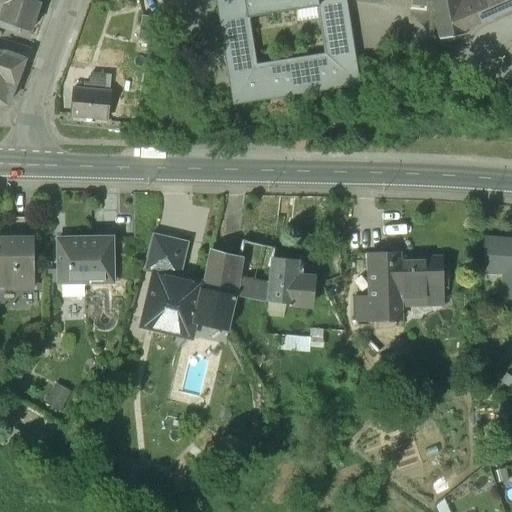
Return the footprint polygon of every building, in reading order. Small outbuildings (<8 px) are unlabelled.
[(40,0),(5,0),(5,1),(0,15),(0,18),(6,20),(5,26),(15,29),(17,24),(32,29),(40,0)] [(218,0),(230,77),(257,73),(248,14),(245,0),(218,0)] [(245,0),(248,14),(322,3),(332,61),(257,73),(230,77),(234,101),(359,81),(346,0),(245,0)] [(432,0),(439,36),(465,32),(464,27),(460,8),(458,0),(432,0)] [(480,0),(460,8),(464,27),(505,9),(503,0),(480,0)] [(511,0),(503,0),(505,9),(511,5),(511,0)] [(153,16),(142,14),(138,38),(149,40),(153,16)] [(0,50),(0,103),(7,103),(25,57),(7,50),(0,50)] [(109,73),(92,72),(91,83),(84,82),(84,87),(108,89),(109,73)] [(84,87),(74,86),(71,114),(107,117),(110,89),(108,89),(84,87)] [(34,237),(34,215),(11,216),(11,237),(34,237)] [(236,294),(202,285),(203,282),(180,275),(189,240),(153,231),(145,258),(157,261),(140,323),(160,328),(162,319),(179,323),(181,316),(229,327),(236,294)] [(112,232),(58,232),(58,267),(58,279),(112,279),(112,232)] [(511,238),(485,236),(483,269),(503,271),(501,296),(511,296),(511,238)] [(11,237),(0,237),(0,284),(15,284),(15,269),(34,269),(34,237),(11,237)] [(253,280),(249,296),(267,299),(272,254),(273,249),(242,242),(240,253),(234,274),(234,275),(253,280)] [(240,253),(211,248),(203,282),(202,285),(230,292),(234,275),(234,274),(240,253)] [(442,256),(399,256),(399,250),(370,250),(370,294),(370,319),(399,319),(399,293),(412,293),(412,299),(442,299),(442,256)] [(303,257),(272,254),(267,299),(308,303),(311,274),(301,273),(303,257)] [(58,279),(58,267),(49,267),(49,279),(58,279)] [(253,280),(234,275),(230,292),(236,293),(243,294),(249,296),(253,280)] [(370,319),(370,294),(355,294),(355,319),(370,319)] [(67,390),(53,381),(40,401),(54,410),(67,390)] [(4,441),(24,452),(30,440),(10,429),(4,441)] [(122,461),(115,484),(135,490),(142,468),(122,461)] [(434,505),(436,511),(449,511),(444,500),(434,505)]
